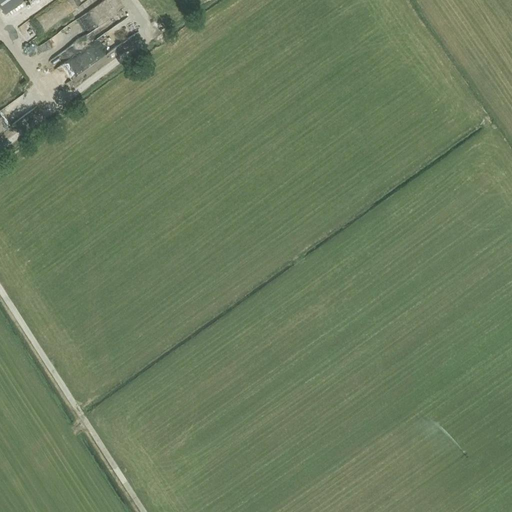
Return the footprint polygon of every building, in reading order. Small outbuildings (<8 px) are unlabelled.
[(22,0),(0,0),(0,3),(6,12),(22,0)] [(75,0),(62,0),(37,20),(47,32),(81,6),(75,0)] [(97,58),(110,55),(107,41),(94,44),(97,58)] [(59,62),(69,59),(67,53),(57,56),(59,62)] [(74,79),(91,67),(81,53),(64,65),(74,79)]
